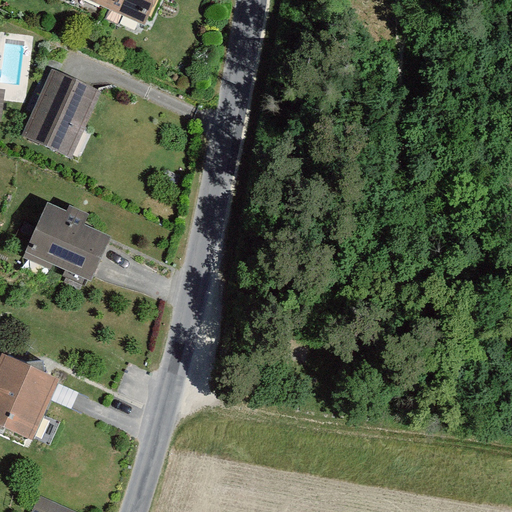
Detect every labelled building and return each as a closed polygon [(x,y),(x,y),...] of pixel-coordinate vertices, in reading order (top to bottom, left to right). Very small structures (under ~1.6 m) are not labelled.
[(164,0),(71,0),(149,35),(164,0)] [(100,97),(51,77),(23,143),(72,164),(100,97)] [(47,211),(25,261),(92,291),(110,249),(82,236),(89,221),(72,213),(68,221),(47,211)] [(57,389),(1,363),(0,364),(0,437),(29,450),(57,389)] [(57,511),(37,503),(33,511),(57,511)]
